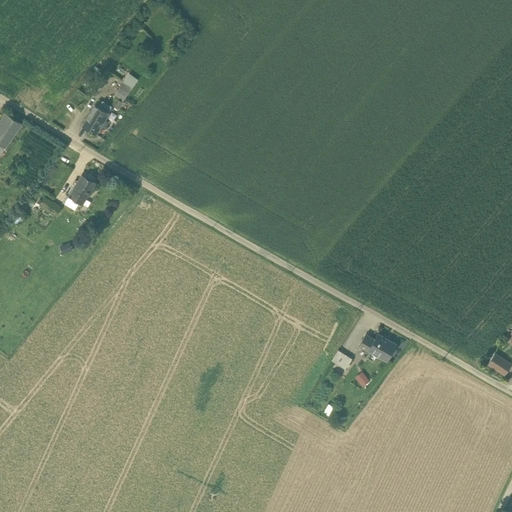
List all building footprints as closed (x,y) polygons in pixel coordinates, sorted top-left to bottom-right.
[(117,98),(122,102),(132,90),(121,82),(111,97),(116,100),(117,98)] [(116,100),(113,105),(117,108),(122,102),(117,98),(116,100)] [(104,109),(95,104),(82,125),(96,134),(100,128),(102,130),(105,125),(103,124),(109,112),(110,110),(106,107),(104,109)] [(6,112),(0,120),(0,143),(6,147),(22,123),(6,112)] [(82,174),(78,179),(76,178),(73,183),(76,184),(69,195),(83,203),(95,182),(82,174)] [(61,207),(45,197),(40,205),(55,216),(61,207)] [(58,244),(61,253),(71,250),(68,241),(58,244)] [(396,344),(378,333),(374,339),(368,349),(369,349),(387,360),(396,344)] [(374,339),(366,334),(359,345),(368,350),(369,349),(368,349),(374,339)] [(340,365),(346,355),(337,350),(327,366),(342,374),(346,368),(340,365)] [(511,363),(495,353),(489,364),(504,374),(511,363)] [(346,355),(340,365),(346,368),(352,358),(346,355)] [(362,385),(369,380),(362,369),(354,375),(362,385)]
